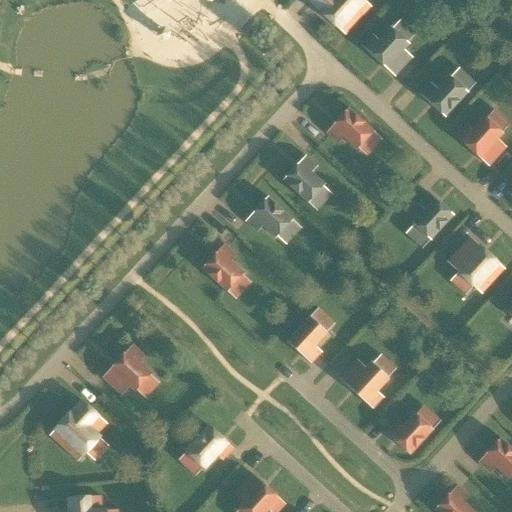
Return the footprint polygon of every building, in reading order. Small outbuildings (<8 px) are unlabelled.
[(311,0),(309,3),(345,36),(371,6),(364,0),(311,0)] [(361,47),(395,78),(413,59),(404,51),(409,45),(391,27),(378,41),(372,35),(361,47)] [(420,95),(445,119),(469,94),(449,76),(437,89),(431,84),(420,95)] [(374,133),(349,109),(326,133),(338,145),(343,139),(356,152),(359,149),(374,133)] [(455,136),(489,168),(507,149),(498,141),(503,135),(485,118),(472,131),(466,125),(455,136)] [(282,181),(307,205),(325,185),(312,173),(318,167),(306,156),(282,181)] [(453,217),(429,193),(417,205),(424,212),(412,224),(430,241),(453,217)] [(293,221),(268,197),(244,222),(257,234),(263,228),(276,241),(278,239),(293,221)] [(505,270),(470,238),(446,263),(481,295),(505,270)] [(201,270),(226,293),(244,273),(230,261),(236,254),(225,243),(201,270)] [(309,316),(286,341),(312,365),(322,353),(316,348),(329,334),(309,316)] [(132,346),(102,379),(121,396),(129,388),(135,394),(152,375),(139,362),(144,357),(132,346)] [(340,380),(373,410),(384,398),(379,393),(391,380),(372,362),(366,368),(358,361),(340,380)] [(50,437),(78,463),(82,458),(102,437),(98,434),(107,424),(99,417),(100,416),(82,400),(53,431),(54,432),(50,437)] [(385,432),(410,456),(434,432),(414,413),(402,426),(396,421),(385,432)] [(209,425),(184,452),(205,471),(219,457),(223,460),(232,450),(228,446),(230,444),(209,425)] [(511,476),(511,449),(501,439),(478,463),(489,474),(495,468),(508,480),(511,476)] [(278,511),(285,505),(253,475),(235,494),(244,502),(238,508),(242,511),(268,511),(269,511),(270,511),(278,511)] [(458,485),(434,511),(473,511),(464,503),(470,496),(458,485)] [(66,497),(67,511),(108,511),(108,508),(102,508),(101,497),(91,498),(91,495),(66,497)]
